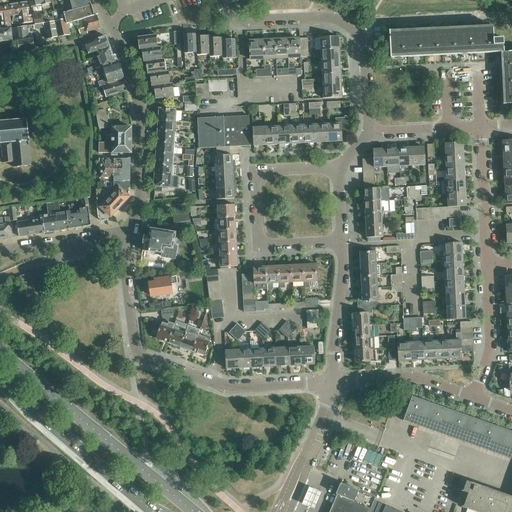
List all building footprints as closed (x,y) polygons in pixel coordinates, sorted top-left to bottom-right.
[(64,13),(91,6),(89,0),(69,0),(72,8),(62,10),(54,11),(51,12),(52,17),(53,17),(54,22),(56,21),(65,19),(64,13)] [(28,16),(26,2),(8,5),(8,6),(9,16),(11,25),(20,24),(33,22),(31,15),(28,16)] [(0,18),(1,27),(11,25),(9,16),(8,6),(0,6),(0,18)] [(67,24),(67,23),(83,19),(94,15),(91,6),(64,13),(65,19),(67,24)] [(94,15),(83,19),(85,27),(79,29),(80,34),(89,33),(89,31),(101,28),(97,15),(94,15)] [(58,37),(59,37),(70,35),(67,23),(67,24),(65,19),(56,21),(58,37)] [(58,37),(56,21),(54,22),(46,23),(44,23),(35,24),(35,25),(33,25),(34,28),(45,26),(47,39),(58,37)] [(31,25),(16,27),(17,40),(19,51),(35,49),(34,44),(40,43),(39,37),(33,38),(32,32),(31,25)] [(487,53),(501,52),(503,104),(511,103),(511,51),(504,52),(504,38),(494,38),(494,28),(493,28),(493,25),(390,31),(389,31),(390,58),(487,53)] [(0,29),(0,41),(12,40),(17,40),(16,27),(11,28),(1,29),(0,29)] [(142,49),(160,47),(160,46),(158,47),(156,34),(137,37),(139,50),(142,49)] [(183,35),(184,53),(197,53),(197,55),(196,34),(183,35)] [(197,34),(196,34),(197,55),(210,54),(210,57),(209,36),(197,36),(197,34)] [(209,36),(210,57),(222,56),(223,59),(222,37),(210,38),(210,35),(209,36)] [(82,45),(82,46),(83,51),(86,49),(88,54),(99,50),(99,53),(110,49),(106,36),(85,43),(85,44),(82,45)] [(223,37),(222,37),(223,59),(236,58),(235,39),(223,40),(223,37)] [(339,49),(338,37),(320,38),(321,50),(339,49)] [(307,38),(287,39),(288,57),(308,56),(307,38)] [(275,39),(263,40),(264,58),(276,58),(275,39)] [(288,57),(287,39),(275,39),(276,58),(288,57)] [(264,58),(263,40),(249,41),(249,44),(247,44),(248,49),(250,49),(250,59),(264,58)] [(162,59),(160,47),(142,49),(144,63),(146,62),(162,59)] [(100,69),(118,63),(115,56),(112,56),(110,49),(99,53),(98,53),(100,62),(96,64),(95,66),(87,69),(88,74),(100,71),(100,69)] [(322,62),(340,61),(339,49),(321,50),(322,62)] [(166,72),(166,71),(164,59),(162,59),(146,62),(148,75),(150,75),(150,74),(166,72)] [(322,74),(340,73),(340,61),(322,62),(322,74)] [(100,71),(88,74),(90,78),(96,76),(97,78),(102,76),(102,74),(106,73),(106,75),(120,71),(118,63),(100,69),(100,71)] [(289,75),(301,74),(301,70),(295,70),(295,64),(288,64),(288,70),(289,75)] [(120,71),(106,75),(107,78),(103,79),(104,80),(98,82),(100,87),(123,79),(120,71)] [(170,84),(169,72),(168,71),(166,71),(166,72),(150,74),(150,75),(152,87),(154,87),(154,86),(170,84)] [(323,86),(341,85),(340,73),(322,74),(323,86)] [(127,91),(123,80),(96,88),(97,94),(104,92),(106,97),(127,91)] [(227,80),(209,81),(209,91),(227,91),(227,80)] [(173,88),(173,84),(173,83),(170,84),(154,86),(154,87),(156,99),(179,96),(178,88),(173,88)] [(323,98),(341,98),(341,85),(323,86),(323,98)] [(95,105),(96,111),(109,107),(107,101),(95,105)] [(159,120),(176,121),(176,111),(159,109),(159,113),(158,114),(157,119),(159,120)] [(99,129),(108,128),(105,110),(96,112),(99,129)] [(197,118),(198,135),(199,148),(216,148),(229,147),(251,146),(249,115),(248,116),(198,118),(197,118)] [(336,124),(328,124),(329,142),(342,141),(342,133),(349,133),(348,117),(335,118),(336,124)] [(0,142),(1,143),(3,163),(14,162),(14,167),(31,165),(28,140),(29,140),(27,119),(16,120),(15,119),(11,120),(0,121),(0,142)] [(189,122),(176,121),(159,120),(158,125),(157,125),(157,130),(158,131),(175,133),(175,126),(189,127),(189,122)] [(328,124),(315,125),(316,142),(329,142),(328,124)] [(303,125),(290,126),(291,144),(304,143),(303,125)] [(315,125),(303,125),(304,143),(316,142),(315,125)] [(278,126),(266,127),(266,145),(279,144),(278,126)] [(290,126),(278,126),(279,144),(291,144),(290,126)] [(131,153),(131,127),(112,127),(112,143),(99,143),(99,153),(131,153)] [(266,145),(266,127),(253,128),(253,146),(266,145)] [(157,142),(174,143),(175,133),(158,131),(158,136),(156,136),(156,141),(157,142)] [(503,153),(511,153),(511,140),(502,141),(503,153)] [(156,153),(173,154),(174,143),(157,142),(157,146),(155,147),(155,152),(156,153)] [(445,143),(446,156),(464,155),(463,142),(445,143)] [(230,155),(229,147),(216,148),(217,156),(214,156),(215,167),(235,166),(235,160),(232,161),(232,155),(230,155)] [(411,147),(398,148),(399,166),(412,166),(411,147)] [(424,147),(411,147),(412,166),(425,165),(424,147)] [(398,148),(386,149),(387,167),(399,166),(398,148)] [(374,165),(374,171),(374,172),(379,172),(379,167),(387,167),(386,149),(373,149),(373,158),(374,165)] [(156,164),(173,165),(173,154),(156,153),(156,157),(155,158),(154,163),(156,164)] [(504,166),(511,165),(511,153),(503,153),(504,166)] [(446,156),(446,169),(464,168),(464,155),(446,156)] [(114,159),(99,159),(99,170),(100,170),(101,177),(104,177),(114,178),(114,159)] [(114,178),(104,177),(104,182),(129,182),(130,159),(115,159),(114,159),(114,178)] [(155,174),(155,175),(172,176),(173,165),(156,164),(155,168),(154,168),(154,174),(155,174)] [(215,167),(216,178),(233,177),(233,172),(236,171),(235,166),(215,167)] [(447,181),(465,180),(464,168),(446,169),(447,181)] [(155,186),(154,191),(161,191),(161,187),(171,187),(172,176),(155,175),(155,179),(153,180),(153,184),(154,185),(154,186),(155,186)] [(233,177),(216,178),(216,189),(236,187),(236,182),(233,182),(233,177)] [(447,181),(447,194),(465,193),(465,180),(447,181)] [(129,182),(104,182),(105,189),(98,189),(96,189),(96,202),(98,218),(101,221),(106,220),(128,197),(127,195),(128,194),(128,190),(127,189),(129,187),(129,182)] [(415,195),(415,190),(415,186),(407,187),(408,199),(415,199),(415,195)] [(216,189),(217,200),(234,199),(234,193),(237,193),(236,187),(216,189)] [(364,202),(365,202),(381,201),(380,188),(375,189),(364,189),(364,196),(364,202)] [(459,206),(466,206),(465,193),(447,194),(448,207),(459,206)] [(89,205),(87,196),(80,198),(82,206),(89,205)] [(415,199),(408,199),(407,199),(407,207),(413,207),(412,200),(415,200),(415,199)] [(365,214),(381,213),(381,201),(365,202),(365,208),(365,214)] [(52,203),(57,231),(69,229),(66,212),(60,213),(59,202),(52,203)] [(42,215),(43,218),(45,233),(57,231),(52,203),(46,203),(48,214),(42,215)] [(218,205),(218,218),(235,217),(234,205),(218,205)] [(17,220),(15,207),(8,208),(9,217),(10,221),(17,220)] [(70,211),(66,212),(69,229),(88,226),(89,226),(90,226),(90,225),(91,225),(91,224),(88,207),(80,209),(80,211),(77,211),(77,213),(71,214),(70,211)] [(191,228),(188,213),(173,216),(176,231),(191,228)] [(365,226),(366,226),(382,225),(381,213),(365,214),(366,220),(365,220),(365,226)] [(0,239),(12,237),(10,221),(9,217),(5,217),(6,224),(3,224),(2,218),(0,218),(0,239)] [(218,218),(219,230),(236,230),(235,217),(218,218)] [(45,233),(43,218),(17,222),(19,236),(45,233)] [(460,218),(449,219),(449,227),(450,227),(450,226),(460,226),(460,218)] [(380,241),(379,238),(383,237),(382,225),(366,226),(366,232),(366,238),(367,238),(368,242),(380,241)] [(154,251),(162,253),(162,256),(174,258),(176,246),(173,245),(175,233),(150,229),(149,238),(145,237),(144,243),(145,243),(144,251),(154,252),(154,251)] [(236,242),(236,230),(219,230),(215,230),(215,243),(219,242),(236,242)] [(236,242),(219,242),(220,255),(237,254),(236,242)] [(462,242),(444,243),(444,256),(462,256),(462,242)] [(366,248),(366,252),(360,252),(360,259),(359,259),(359,265),(376,264),(375,247),(366,248)] [(237,254),(220,255),(221,269),(228,269),(228,267),(237,266),(237,254)] [(444,256),(445,269),(463,268),(462,256),(444,256)] [(361,277),(376,276),(382,276),(381,264),(376,264),(359,265),(360,270),(361,270),(361,277)] [(207,277),(219,275),(218,269),(210,270),(209,265),(202,266),(204,270),(197,271),(197,273),(205,272),(205,271),(206,271),(207,277)] [(303,265),(291,266),(292,282),(304,282),(303,265)] [(316,265),(303,265),(304,282),(304,287),(310,287),(309,282),(317,281),(316,265)] [(279,266),(266,267),(267,289),(272,288),(272,283),(279,283),(279,266)] [(291,266),(279,266),(279,283),(280,288),(285,288),(285,283),(292,282),(291,266)] [(266,267),(253,268),(254,274),(254,280),(254,287),(254,289),(267,289),(266,267)] [(445,269),(446,281),(463,280),(463,268),(445,269)] [(403,287),(402,283),(402,275),(396,276),(390,276),(390,288),(403,287)] [(360,283),(361,289),(377,288),(376,276),(361,277),(361,283),(360,283)] [(149,283),(149,287),(149,288),(148,289),(148,290),(148,291),(148,292),(149,293),(149,294),(150,294),(150,295),(151,296),(172,293),(171,284),(177,283),(176,277),(154,280),(155,282),(149,283)] [(463,280),(446,281),(446,294),(464,293),(463,280)] [(357,301),(358,307),(372,307),(378,306),(377,288),(361,289),(361,294),(359,294),(358,300),(358,301),(357,301)] [(446,294),(447,306),(465,305),(464,293),(446,294)] [(305,299),(305,303),(306,308),(318,307),(318,298),(305,299)] [(163,309),(162,302),(155,303),(156,310),(163,309)] [(268,302),(255,302),(255,305),(255,307),(256,312),(264,311),(264,310),(268,309),(268,304),(268,302)] [(465,305),(447,306),(447,319),(465,318),(465,305)] [(352,320),(352,326),(373,325),(372,313),(372,307),(358,307),(358,313),(353,314),(353,320),(352,320)] [(177,317),(180,310),(179,308),(161,310),(162,316),(171,315),(177,317)] [(287,321),(283,325),(292,333),(296,329),(287,321)] [(168,342),(174,326),(174,324),(169,323),(168,325),(161,322),(161,323),(157,322),(155,327),(159,329),(156,338),(168,342)] [(262,322),(258,326),(267,335),(271,330),(262,322)] [(237,323),(233,328),(242,336),(246,331),(237,323)] [(283,325),(279,330),(288,338),(292,333),(283,325)] [(354,332),(354,338),(373,337),(373,325),(352,326),(353,332),(354,332)] [(186,331),(174,326),(168,342),(168,343),(173,345),(180,348),(186,331)] [(258,326),(254,331),(263,339),(267,335),(258,326)] [(233,328),(229,332),(238,340),(242,336),(233,328)] [(193,351),(199,334),(198,334),(198,335),(186,331),(180,348),(187,350),(187,349),(193,351)] [(453,361),(453,358),(462,358),(461,352),(462,352),(461,346),(461,340),(461,334),(461,333),(456,333),(456,340),(448,340),(449,359),(449,362),(453,361)] [(207,349),(210,339),(210,338),(199,334),(193,351),(205,355),(205,354),(207,355),(209,349),(207,349)] [(353,344),(354,350),(374,349),(373,337),(354,338),(355,344),(353,344)] [(418,341),(410,341),(411,361),(424,360),(423,341),(423,338),(418,338),(418,341)] [(436,359),(436,340),(423,341),(424,360),(436,359)] [(436,359),(449,359),(448,340),(436,340),(436,359)] [(411,361),(410,341),(397,342),(398,361),(411,361)] [(258,349),(250,349),(251,367),(264,366),(263,345),(258,345),(258,349)] [(263,345),(264,366),(276,366),(275,345),(271,345),(271,346),(270,346),(270,348),(263,348),(263,345)] [(275,345),(276,366),(289,365),(288,347),(276,348),(275,345)] [(300,346),(288,347),(289,365),(301,365),(300,346)] [(314,346),(300,346),(301,365),(315,364),(314,346)] [(250,349),(238,350),(239,368),(251,367),(250,349)] [(374,349),(354,350),(354,356),(355,356),(355,362),(369,362),(370,366),(375,366),(374,349)] [(225,350),(226,368),(239,368),(238,350),(225,350)] [(511,458),(511,496),(472,483),(471,483),(468,493),(463,507),(477,511),(511,511),(511,431),(412,396),(403,421),(404,421),(511,458)] [(382,413),(381,414),(380,416),(380,418),(379,420),(379,421),(384,423),(387,415),(382,413)] [(368,511),(375,498),(340,483),(336,494),(337,494),(329,511),(368,511)] [(322,493),(309,487),(302,504),(315,509),(322,493)] [(374,511),(400,511),(379,502),(374,511)]
